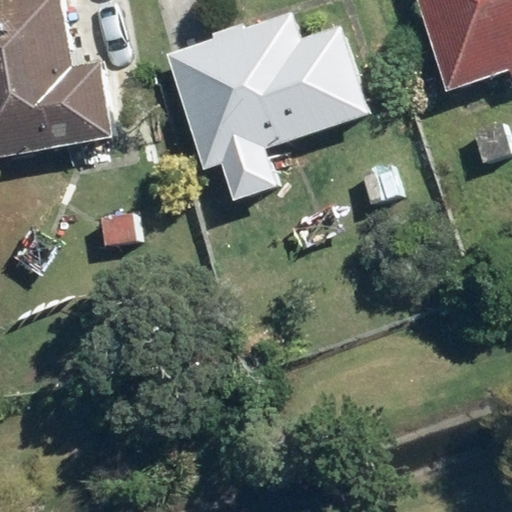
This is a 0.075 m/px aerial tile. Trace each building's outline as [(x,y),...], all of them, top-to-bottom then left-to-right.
[(67,0),(36,0),(0,6),(0,169),(121,149),(108,71),(81,76),(67,0)] [(511,0),(420,0),(455,101),(511,81),(511,0)] [(347,33),(310,46),(301,19),(252,35),(251,30),(218,41),(220,47),(173,63),(213,180),(229,175),(242,214),(287,199),(274,161),(378,126),(347,33)] [(511,137),(509,129),(480,139),(490,168),(511,160),(511,137)] [(408,199),(396,168),(368,180),(381,210),(408,199)] [(144,250),(138,221),(108,227),(113,256),(144,250)]
